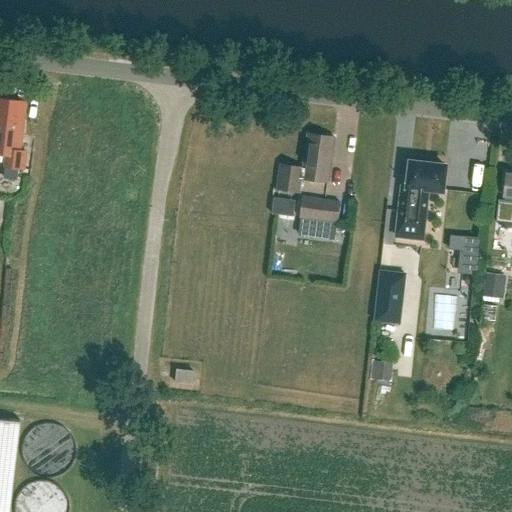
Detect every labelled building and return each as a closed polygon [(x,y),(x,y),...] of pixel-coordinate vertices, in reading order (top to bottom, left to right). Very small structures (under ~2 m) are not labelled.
[(17,102),(14,99),(8,98),(4,100),(0,99),(0,154),(7,156),(5,167),(25,170),(27,153),(21,152),(27,103),(17,102)] [(329,183),(335,138),(308,135),(303,169),(281,166),(277,189),(301,193),(303,179),(329,183)] [(443,192),(446,167),(410,163),(408,180),(403,179),(397,237),(422,240),(423,240),(428,190),(443,192)] [(337,223),(340,202),(304,197),(301,218),(337,223)] [(301,218),(299,235),(335,240),(337,223),(301,218)] [(481,238),(465,237),(462,269),(478,271),(481,238)] [(482,296),(502,299),(504,278),(484,275),(482,296)] [(394,293),(378,291),(375,321),(391,323),(394,293)] [(390,363),(371,361),(369,379),(389,380),(390,363)] [(178,371),(176,382),(176,383),(193,385),(194,372),(178,371)] [(0,511),(11,511),(22,422),(0,419),(0,511)]
